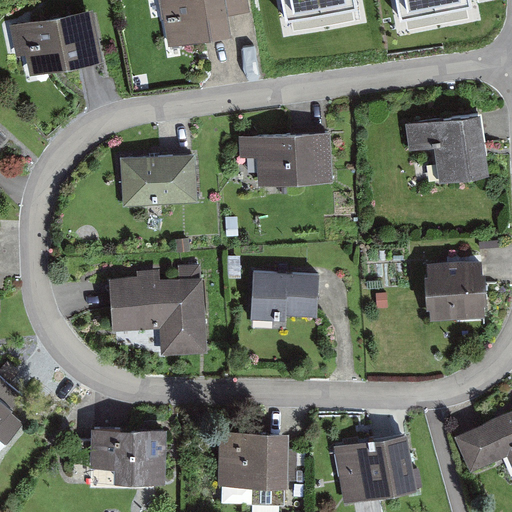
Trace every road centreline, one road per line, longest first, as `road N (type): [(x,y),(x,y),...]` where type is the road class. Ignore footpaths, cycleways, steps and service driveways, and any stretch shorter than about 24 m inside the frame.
road 1 (residential): [(511,344),(492,376),(434,404),(144,403),(88,390),(57,368),(34,327),(25,273),(36,198),(69,151),(163,120)]
road 2 (residential): [(163,120),(511,72)]
